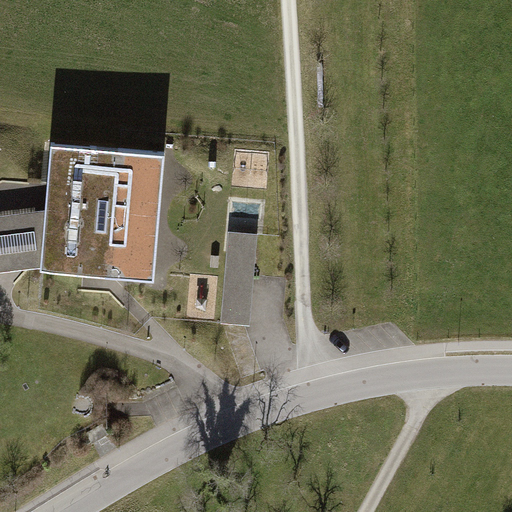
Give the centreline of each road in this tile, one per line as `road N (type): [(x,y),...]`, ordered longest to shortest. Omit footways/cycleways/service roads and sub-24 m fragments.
road 1 (residential): [(511,370),(429,372),(320,393),(228,424),(73,511)]
road 2 (track): [(289,0),(304,319),(320,393)]
road 3 (track): [(366,511),(418,414),(429,372)]
